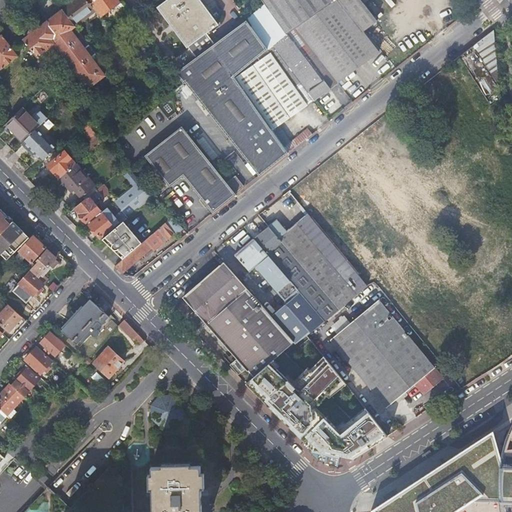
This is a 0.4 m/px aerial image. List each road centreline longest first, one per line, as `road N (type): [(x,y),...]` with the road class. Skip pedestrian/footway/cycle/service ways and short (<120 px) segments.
road 1 (residential): [(129,299),(503,0)]
road 2 (secondary): [(322,499),(129,299)]
road 3 (secondary): [(511,377),(322,499)]
road 4 (residential): [(0,367),(94,264)]
road 5 (secondary): [(94,264),(0,171)]
